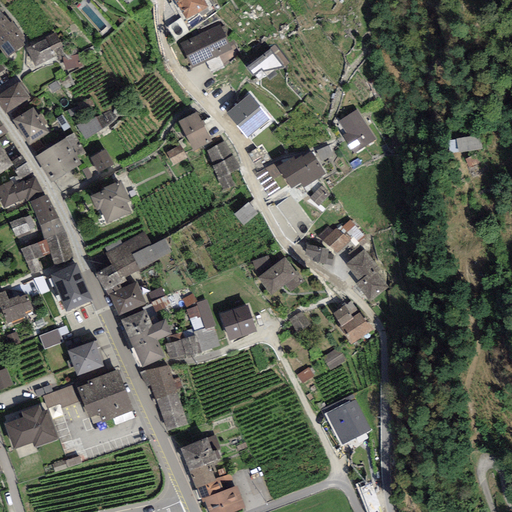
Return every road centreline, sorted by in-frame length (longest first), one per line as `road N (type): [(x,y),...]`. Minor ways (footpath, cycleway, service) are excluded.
road 1 (residential): [(159,0),(169,57),(234,140),(277,235),(378,322),(392,511)]
road 2 (residential): [(188,500),(54,198),(0,115)]
road 3 (residential): [(360,511),(337,484),(256,511)]
